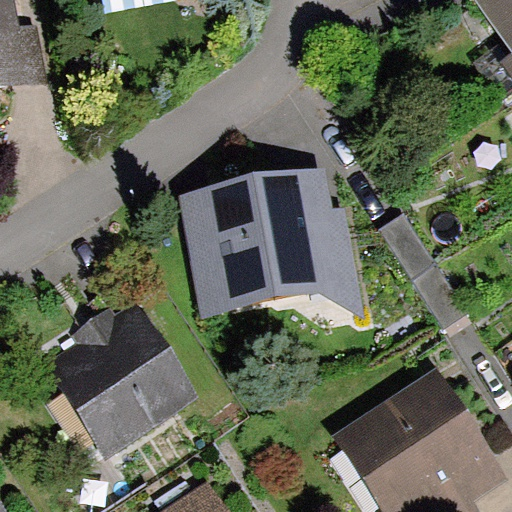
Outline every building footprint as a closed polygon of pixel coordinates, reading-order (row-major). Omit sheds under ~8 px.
[(10,0),(0,0),(0,87),(43,80),(34,33),(17,36),(10,0)] [(511,0),(478,0),(511,47),(511,54),(502,61),(511,74),(511,0)] [(322,172),(181,199),(204,315),(317,293),(364,314),(344,209),(330,212),(322,172)] [(404,215),(381,230),(446,326),(468,311),(404,215)] [(79,343),(46,364),(107,458),(201,397),(141,305),(117,321),(110,309),(73,333),(79,343)] [(437,369),(337,434),(386,511),(483,511),(474,498),(507,477),(437,369)] [(226,511),(207,483),(162,511),(226,511)]
